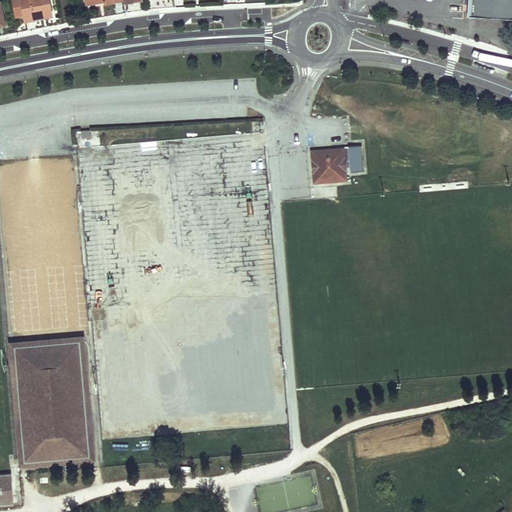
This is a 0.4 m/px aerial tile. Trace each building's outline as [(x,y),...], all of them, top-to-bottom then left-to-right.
[(49,0),(11,0),(15,16),(25,14),(25,17),(52,12),(49,0)] [(511,0),(473,0),(473,16),(510,18),(511,18),(511,0)] [(347,183),(344,150),(312,153),(314,185),(347,183)] [(91,456),(81,342),(17,348),(26,461),(91,456)] [(33,482),(46,480),(45,472),(32,474),(33,482)] [(11,476),(0,476),(0,503),(13,503),(11,476)]
